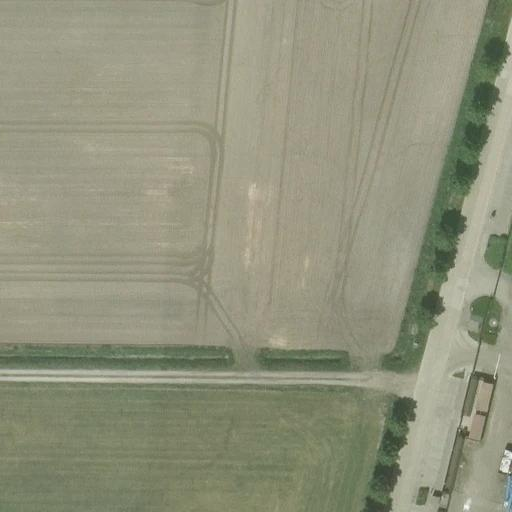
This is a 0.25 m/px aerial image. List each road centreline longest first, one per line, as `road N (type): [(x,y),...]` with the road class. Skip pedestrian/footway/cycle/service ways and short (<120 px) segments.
road 1 (unclassified): [(394,511),(511,51)]
road 2 (track): [(427,383),(0,375)]
